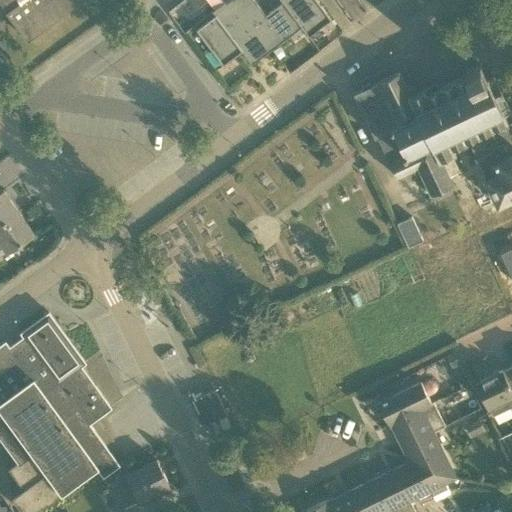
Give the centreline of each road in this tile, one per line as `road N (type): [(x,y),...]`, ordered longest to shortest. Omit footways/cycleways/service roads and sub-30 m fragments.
road 1 (residential): [(221,511),(85,241)]
road 2 (residential): [(203,101),(159,32),(143,24),(50,85)]
road 3 (residential): [(85,241),(232,138)]
road 4 (residential): [(203,101),(178,118),(62,100),(50,85)]
road 5 (residential): [(232,138),(361,45)]
road 6 (residential): [(85,241),(8,116)]
road 7 (residential): [(224,511),(347,452)]
